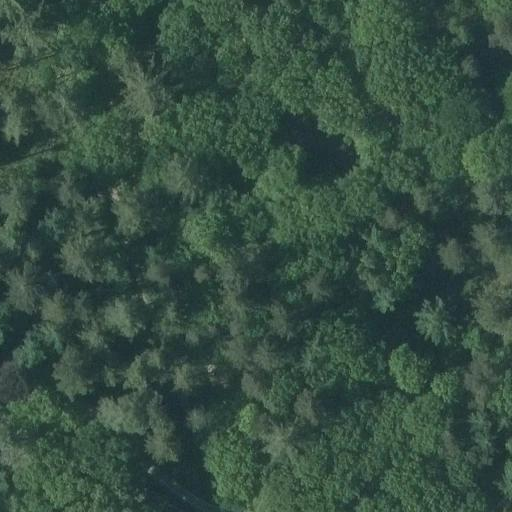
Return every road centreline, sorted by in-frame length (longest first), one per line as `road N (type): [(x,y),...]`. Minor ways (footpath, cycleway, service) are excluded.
road 1 (track): [(407,443),(403,407),(331,181),(161,229)]
road 2 (track): [(161,229),(256,493)]
road 3 (track): [(81,0),(161,229)]
road 4 (secondary): [(163,511),(0,381)]
road 5 (track): [(511,130),(331,181)]
